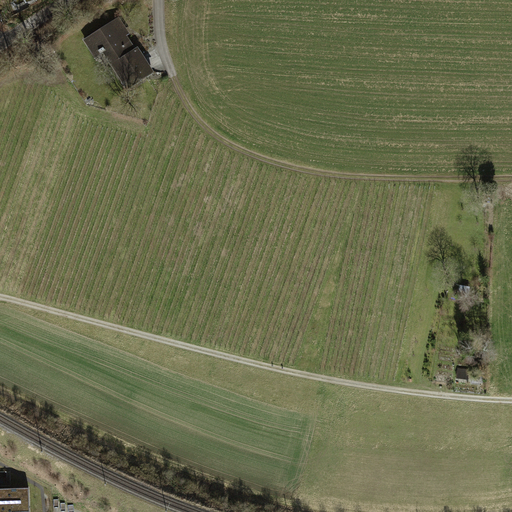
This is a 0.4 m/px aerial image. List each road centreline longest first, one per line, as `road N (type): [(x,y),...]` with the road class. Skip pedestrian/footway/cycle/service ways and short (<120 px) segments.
road 1 (track): [(511,401),(321,380),(0,297)]
road 2 (track): [(511,177),(325,174),(231,145),(182,99),(157,35),(155,0)]
